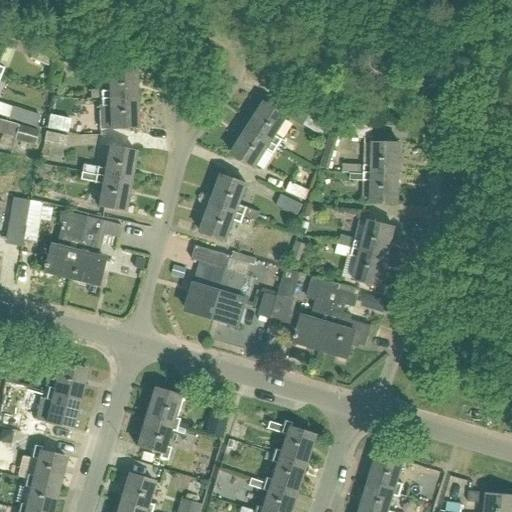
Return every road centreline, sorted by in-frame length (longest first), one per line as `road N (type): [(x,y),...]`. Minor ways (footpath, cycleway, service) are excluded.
road 1 (residential): [(181,157),(240,70),(235,45),(215,28),(187,32),(174,45),(179,143)]
road 2 (residential): [(443,231),(433,215),(434,144),(446,116),(477,110),(502,136),(502,154),(468,203)]
road 3 (residential): [(135,344),(350,411)]
road 4 (residential): [(375,416),(443,231)]
road 5 (residential): [(135,344),(181,157)]
road 6 (residential): [(84,511),(135,344)]
road 7 (residential): [(375,416),(511,453)]
road 8 (residential): [(0,312),(135,344)]
